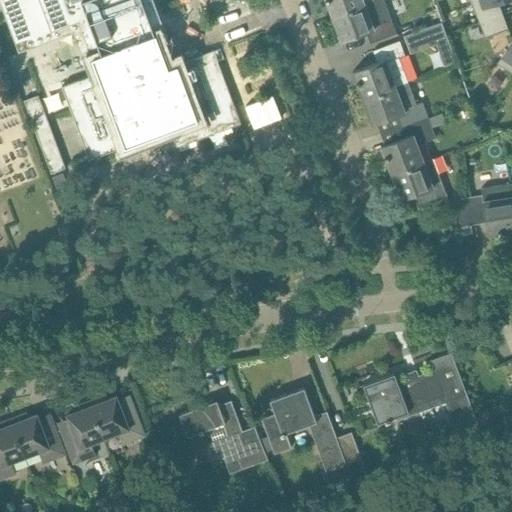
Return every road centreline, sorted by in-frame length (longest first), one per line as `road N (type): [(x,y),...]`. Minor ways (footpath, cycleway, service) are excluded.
road 1 (residential): [(0,371),(511,287)]
road 2 (residential): [(383,259),(290,0)]
